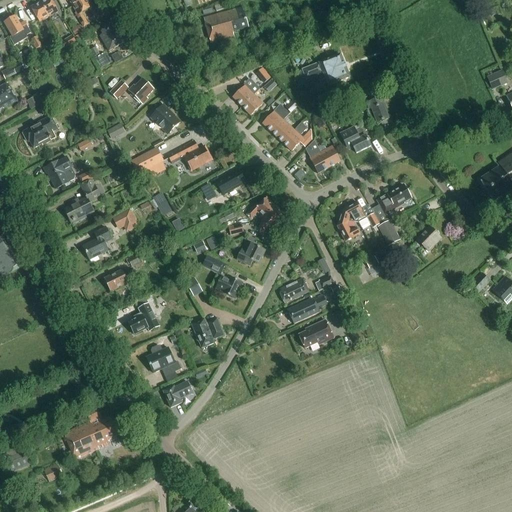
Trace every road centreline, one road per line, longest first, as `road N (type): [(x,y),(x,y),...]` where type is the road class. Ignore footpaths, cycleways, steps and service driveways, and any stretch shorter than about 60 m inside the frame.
road 1 (tertiary): [(160,441),(46,262),(0,170)]
road 2 (residential): [(313,204),(154,56),(113,0)]
road 3 (residential): [(160,441),(210,390),(304,219)]
road 4 (tertiary): [(423,147),(366,0)]
road 5 (tertiary): [(511,244),(471,215),(423,147)]
road 6 (residential): [(313,204),(423,147)]
